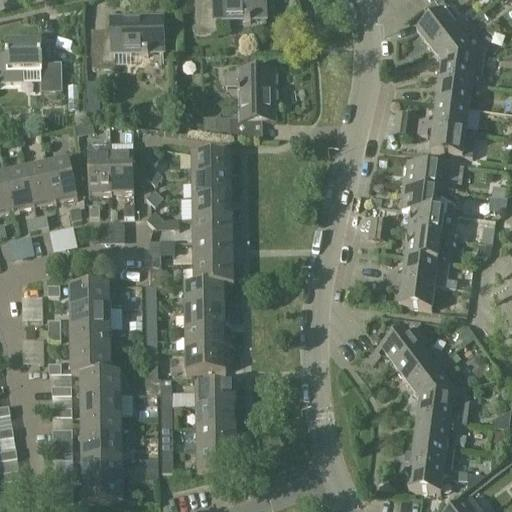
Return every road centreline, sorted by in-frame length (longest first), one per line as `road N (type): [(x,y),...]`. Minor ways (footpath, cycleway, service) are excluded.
road 1 (residential): [(364,18),(367,64),(315,331),(318,417),(334,477)]
road 2 (residential): [(35,511),(0,319)]
road 3 (residential): [(0,285),(137,255)]
